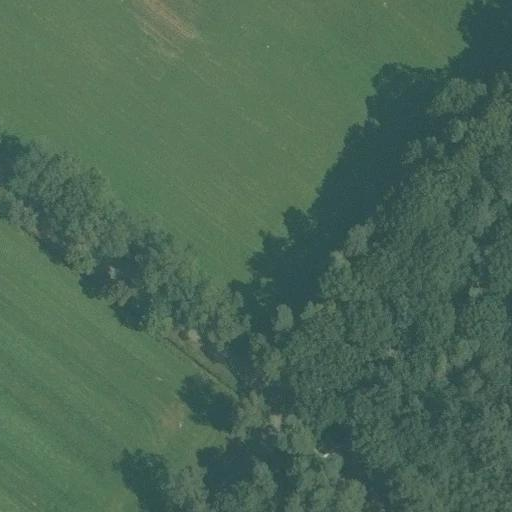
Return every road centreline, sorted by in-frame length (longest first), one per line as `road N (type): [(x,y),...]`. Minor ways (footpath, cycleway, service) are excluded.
road 1 (unclassified): [(296,407),(0,178)]
road 2 (unclassified): [(296,407),(511,164)]
road 3 (unclassified): [(412,511),(296,407)]
road 4 (unclassified): [(206,511),(296,407)]
